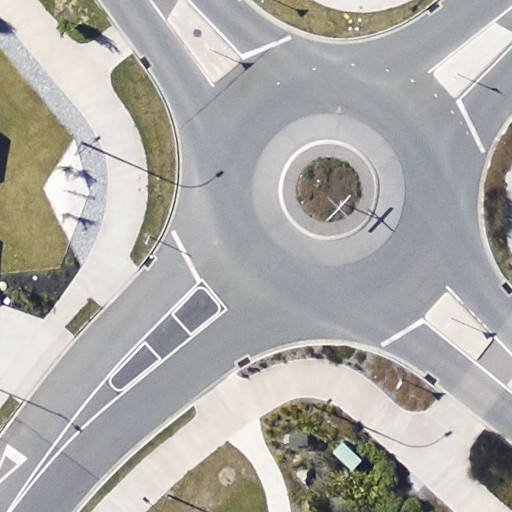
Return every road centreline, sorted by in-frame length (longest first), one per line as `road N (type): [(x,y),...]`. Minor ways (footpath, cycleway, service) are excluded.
road 1 (residential): [(300,298),(157,393),(104,393)]
road 2 (residential): [(104,393),(108,351),(124,326),(222,216)]
road 3 (residential): [(511,412),(372,294)]
road 4 (residential): [(228,149),(126,0)]
road 5 (residential): [(104,393),(9,511)]
road 6 (residential): [(362,87),(482,0)]
road 7 (residential): [(430,234),(511,322)]
